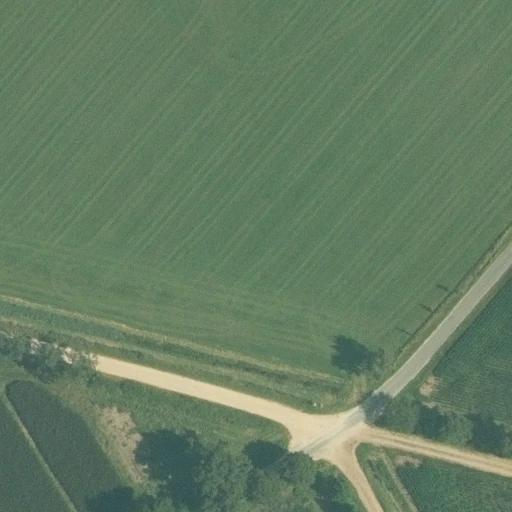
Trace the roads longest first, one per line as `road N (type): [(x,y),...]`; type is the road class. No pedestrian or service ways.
road 1 (unclassified): [(204,511),(371,407),(511,251)]
road 2 (track): [(337,429),(0,345)]
road 3 (track): [(511,472),(337,429)]
